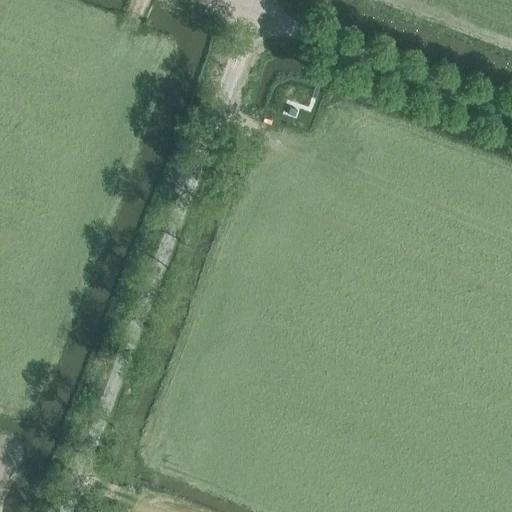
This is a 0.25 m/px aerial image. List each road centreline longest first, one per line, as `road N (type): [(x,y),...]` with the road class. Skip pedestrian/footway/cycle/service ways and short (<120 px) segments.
road 1 (unclassified): [(64,511),(251,14)]
road 2 (unclassified): [(511,113),(251,14)]
